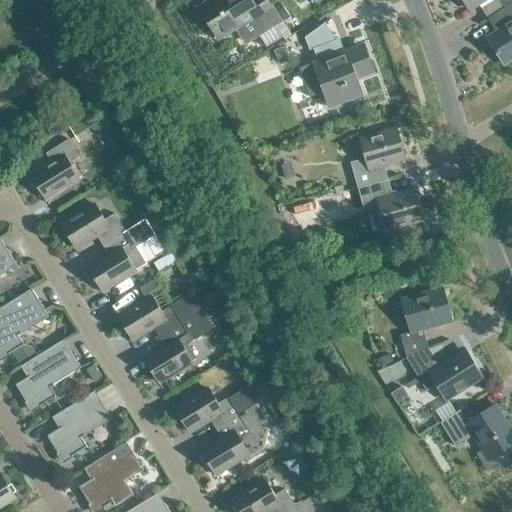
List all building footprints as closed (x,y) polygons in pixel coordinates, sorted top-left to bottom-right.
[(218,38),(237,26),(244,38),(249,39),(258,33),(258,34),(279,21),(265,0),(210,0),(199,7),(218,38)] [(501,0),(506,7),(511,2),(511,0),(463,0),(469,9),(482,0),(501,0)] [(511,2),(506,7),(497,12),(505,25),(487,37),(504,65),(511,59),(511,2)] [(280,4),(273,8),(281,21),(288,16),(280,4)] [(357,78),(367,75),(362,60),(356,62),(351,48),(343,51),(338,37),(332,40),(328,29),(305,38),(310,50),(316,47),(321,60),(312,63),(323,92),(329,90),(335,105),(363,95),(357,78)] [(283,47),(273,51),(278,65),(288,61),(283,47)] [(358,188),(385,180),(381,165),(404,158),(395,127),(360,137),(366,158),(351,162),(358,188)] [(44,198),(78,177),(69,163),(79,157),(69,139),(46,153),(52,163),(31,176),(44,198)] [(385,180),(358,188),(363,205),(378,201),(386,230),(421,220),(412,189),(390,196),(385,180)] [(95,205),(61,226),(75,247),(96,235),(102,245),(125,231),(114,213),(104,219),(95,205)] [(109,255),(88,268),(101,290),(135,269),(134,267),(144,261),(136,248),(134,245),(154,233),(145,218),(125,231),(102,245),(109,255)] [(0,275),(17,265),(0,237),(0,275)] [(171,253),(162,258),(167,266),(176,261),(171,253)] [(18,335),(49,316),(31,288),(0,307),(0,359),(12,352),(24,344),(18,335)] [(406,357),(428,348),(423,329),(452,321),(443,288),(401,299),(410,332),(400,335),(406,357)] [(192,292),(161,311),(152,296),(118,317),(132,339),(153,326),(159,337),(202,310),(192,292)] [(202,310),(159,337),(165,347),(144,360),(158,382),(192,361),(183,346),(213,328),(202,310)] [(50,386),(80,367),(63,340),(33,358),(20,366),(27,377),(16,384),(32,410),(55,395),(50,386)] [(24,344),(12,352),(20,366),(33,358),(24,344)] [(428,348),(406,357),(427,391),(437,384),(447,399),(481,377),(464,350),(439,366),(428,348)] [(389,356),(377,360),(380,367),(392,363),(389,356)] [(94,367),(87,371),(94,384),(102,379),(94,367)] [(256,383),(251,387),(260,401),(265,397),(256,383)] [(209,388),(175,409),(188,431),(209,418),(216,429),(239,414),(239,415),(256,404),(256,403),(260,401),(251,387),(250,385),(229,398),(228,397),(218,403),(209,388)] [(403,388),(391,395),(397,404),(409,397),(403,388)] [(81,437),(112,418),(95,390),(52,417),(59,428),(47,436),(63,462),(87,447),(81,437)] [(222,439),(201,452),(215,474),(248,453),(250,456),(264,447),(269,424),(256,404),(239,415),(239,414),(216,429),(222,439)] [(466,406),(441,422),(455,446),(474,434),(484,449),(477,453),(487,470),(505,460),(501,453),(511,445),(511,426),(509,421),(505,424),(494,405),(474,418),(466,406)] [(143,469),(126,441),(83,468),(90,479),(79,487),(94,511),(95,511),(113,501),(115,506),(134,494),(125,481),(143,469)] [(0,506),(15,498),(0,474),(0,506)] [(267,511),(286,511),(295,506),(285,489),(275,495),(266,480),(232,501),(238,511),(263,511),(266,510),(267,511)] [(295,506),(286,511),(309,511),(327,501),(321,491),(295,506)] [(169,511),(158,492),(126,511),(169,511)]
